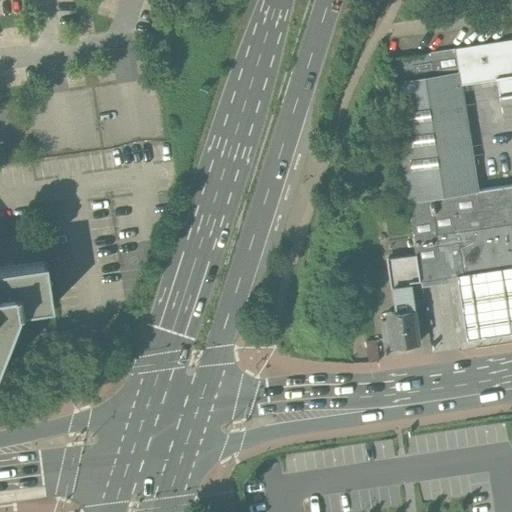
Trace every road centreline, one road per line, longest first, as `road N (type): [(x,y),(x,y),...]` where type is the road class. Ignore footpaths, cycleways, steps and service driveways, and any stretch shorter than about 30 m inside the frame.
road 1 (primary): [(280,0),(138,433)]
road 2 (primary): [(192,426),(326,0)]
road 3 (secondary): [(192,426),(511,376)]
road 4 (secondary): [(0,452),(138,433)]
